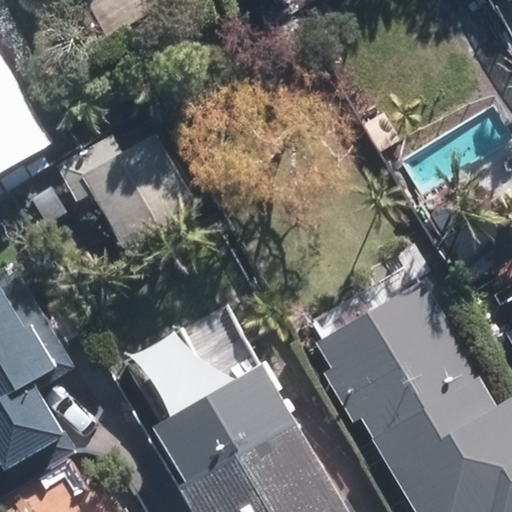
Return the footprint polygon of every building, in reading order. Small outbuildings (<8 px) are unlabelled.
[(0,159),(35,139),(0,79),(0,159)] [(128,249),(201,207),(161,136),(130,154),(118,134),(61,166),(81,202),(97,194),(128,249)] [(70,212),(54,186),(35,197),(51,223),(70,212)] [(18,270),(10,276),(0,281),(0,493),(1,496),(77,451),(39,389),(77,366),(18,270)] [(511,511),(511,398),(500,406),(427,282),(321,344),(336,369),(327,375),(355,423),(364,419),(419,511),(511,511)] [(149,431),(197,511),(350,511),(262,364),(149,431)]
